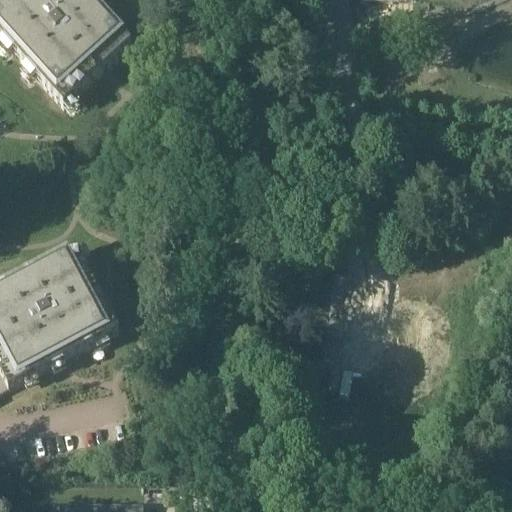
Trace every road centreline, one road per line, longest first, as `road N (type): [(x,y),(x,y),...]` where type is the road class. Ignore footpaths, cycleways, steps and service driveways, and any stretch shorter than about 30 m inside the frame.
road 1 (unclassified): [(249,511),(225,427),(221,352),(254,121)]
road 2 (unclassified): [(254,121),(220,0)]
